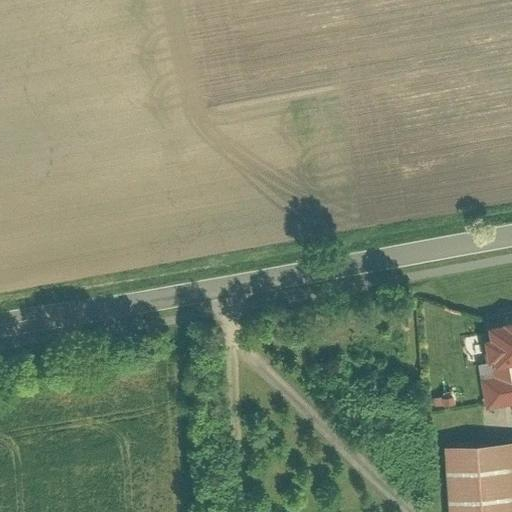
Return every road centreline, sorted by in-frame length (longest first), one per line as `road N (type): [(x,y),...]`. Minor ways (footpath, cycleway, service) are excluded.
road 1 (tertiary): [(511,235),(0,324)]
road 2 (unknown): [(224,306),(244,511)]
